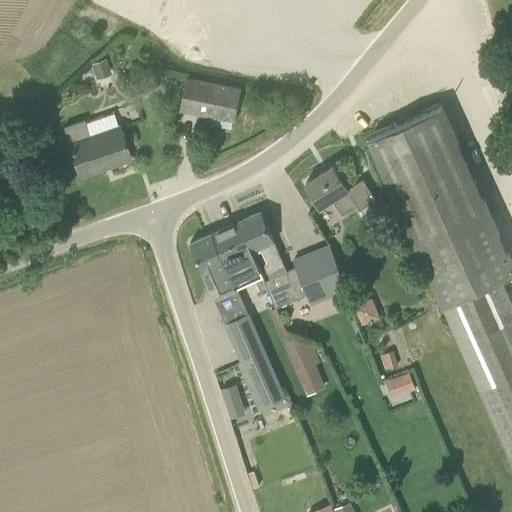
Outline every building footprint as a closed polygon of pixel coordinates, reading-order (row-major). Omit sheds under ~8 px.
[(96,75),(110,69),(106,58),(92,63),(96,75)] [(181,109),(210,114),(236,120),(242,88),(187,78),(181,109)] [(511,274),(511,264),(440,105),(367,137),(380,165),(443,304),(501,278),(511,274)] [(90,136),(85,123),(84,120),(64,127),(69,143),(68,143),(79,176),(130,158),(119,126),(90,136)] [(333,164),(306,182),(322,205),(333,199),(343,215),(361,203),(363,207),(377,199),(362,177),(348,187),(333,164)] [(269,289),(269,290),(277,307),(310,292),(302,275),(292,280),(261,210),(239,220),(253,251),(256,249),(258,255),(261,254),(271,277),(265,280),(269,289)] [(265,280),(263,276),(253,251),(239,220),(213,232),(227,262),(238,287),(243,285),(256,279),(262,293),(269,289),(265,280)] [(208,271),(215,287),(218,295),(215,297),(260,397),(267,393),(271,402),(286,395),(238,287),(227,262),(213,232),(191,242),(205,272),(208,271)] [(302,275),(310,292),(329,284),(334,294),(352,286),(332,241),(294,257),(297,264),(302,275)] [(511,302),(501,278),(443,304),(511,457),(511,302)] [(381,317),(373,297),(355,304),(363,325),(381,317)] [(307,393),(329,385),(309,335),(287,344),(307,393)] [(382,352),(386,367),(398,364),(394,349),(382,352)] [(393,398),(417,388),(410,371),(386,380),(393,398)] [(220,386),(228,415),(245,410),(236,381),(220,386)] [(354,511),(350,501),(334,508),(335,511),(354,511)] [(309,511),(335,511),(332,503),(309,511)]
